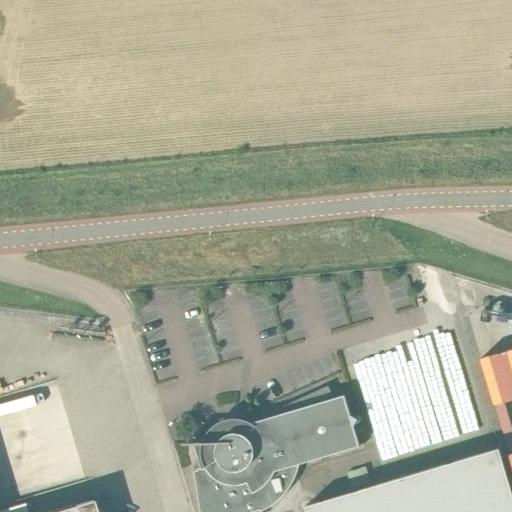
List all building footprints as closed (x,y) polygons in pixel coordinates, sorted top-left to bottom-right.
[(0,349),(28,354),(33,324),(0,318),(0,349)] [(511,388),(511,338),(491,345),(504,391),(511,388)] [(360,445),(344,395),(253,423),(245,419),(241,418),(236,418),(231,418),(225,419),(217,424),(212,427),(209,431),(206,437),(195,442),(202,469),(199,469),(199,471),(195,472),(201,511),(262,511),(271,506),(279,500),(285,494),(290,487),(294,481),(297,474),(300,463),(360,445)] [(511,511),(511,487),(500,447),(307,506),(308,511),(511,511)] [(95,511),(92,498),(43,511),(95,511)]
